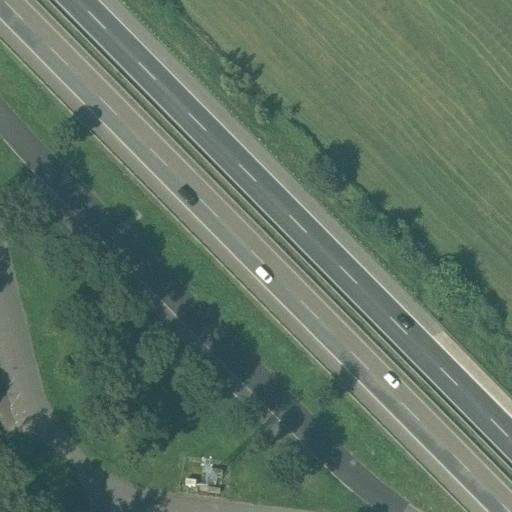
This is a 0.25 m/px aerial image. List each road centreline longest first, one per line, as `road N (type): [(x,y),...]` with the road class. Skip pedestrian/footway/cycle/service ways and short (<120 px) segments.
road 1 (motorway): [(1,0),(507,511)]
road 2 (motorway): [(511,436),(83,0)]
